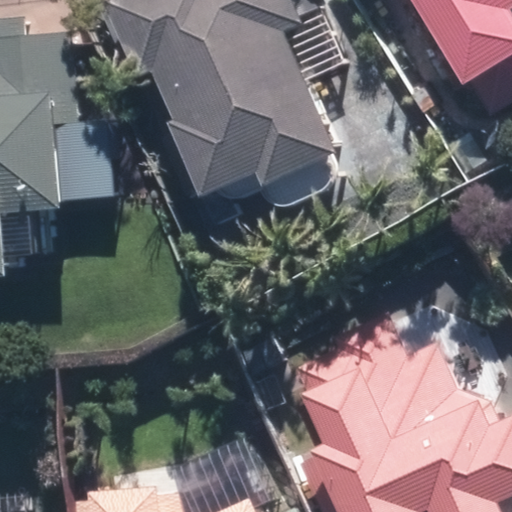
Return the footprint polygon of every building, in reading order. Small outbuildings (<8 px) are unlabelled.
[(123,0),(159,73),(171,67),(195,116),(189,119),(222,188),(274,163),(280,175),(355,139),(302,28),(322,19),(316,7),(331,0),(123,0)] [(511,0),(438,0),(483,78),(511,60),(511,0)] [(0,269),(31,266),(25,207),(79,201),(71,119),(89,117),(80,30),(34,35),(33,19),(0,22),(0,269)] [(349,345),(308,364),(344,442),(331,448),(332,450),(311,459),(336,511),(511,511),(511,419),(506,423),(494,397),(474,406),(444,342),(417,354),(397,311),(345,335),(349,345)] [(199,511),(198,493),(177,495),(177,485),(112,489),(113,498),(88,500),(88,511),(276,511),(267,492),(224,511),(199,511)] [(0,511),(33,511),(32,491),(0,493),(0,511)]
